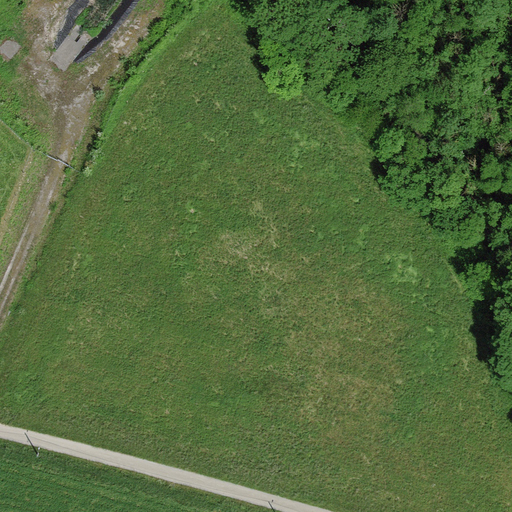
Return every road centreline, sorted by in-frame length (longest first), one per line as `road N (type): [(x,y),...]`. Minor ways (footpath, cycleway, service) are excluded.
road 1 (track): [(0,306),(93,91),(155,0)]
road 2 (unclassified): [(0,431),(305,511)]
